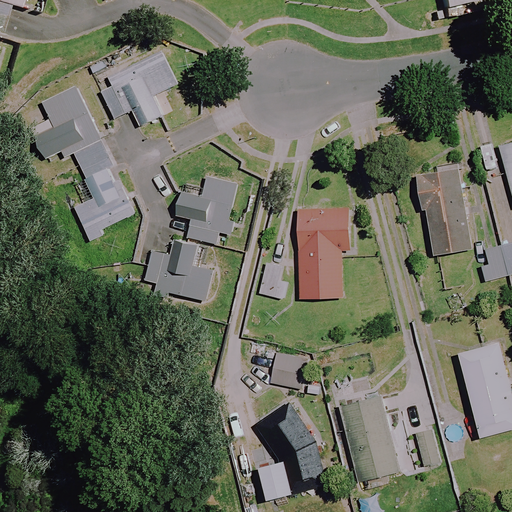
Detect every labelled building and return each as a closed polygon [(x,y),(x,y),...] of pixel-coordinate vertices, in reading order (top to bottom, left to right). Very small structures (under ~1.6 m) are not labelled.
[(0,0),(0,17),(6,19),(10,7),(20,10),(22,0),(0,0)] [(138,110),(146,126),(169,115),(159,96),(184,84),(168,50),(114,77),(118,86),(106,91),(120,119),(138,110)] [(79,154),(85,165),(113,152),(81,86),(47,103),(60,127),(41,137),(52,158),(67,152),(70,158),(79,154)] [(511,139),(502,142),(511,179),(511,139)] [(120,166),(113,152),(85,165),(92,179),(90,180),(99,198),(80,208),(97,241),(109,235),(107,230),(141,214),(125,180),(119,183),(113,169),(120,166)] [(65,165),(60,168),(64,174),(69,171),(65,165)] [(430,207),(438,253),(477,247),(463,165),(421,172),(427,207),(430,207)] [(195,216),(190,235),(220,242),(223,230),(235,232),(238,218),(232,217),(241,180),(210,173),(205,194),(185,189),(180,212),(195,216)] [(353,205),(301,206),(303,297),(348,296),(346,248),(354,248),(353,205)] [(158,292),(171,295),(173,289),(210,299),(217,267),(197,262),(201,243),(177,237),(174,252),(155,248),(149,278),(161,281),(158,292)] [(485,264),(489,279),(511,273),(504,242),(489,247),(492,261),(485,264)] [(285,264),(269,260),(262,291),(285,297),(289,281),(282,280),(285,264)] [(463,350),(487,433),(511,426),(511,372),(503,339),(463,350)] [(280,350),(274,381),(304,388),(311,357),(280,350)] [(363,479),(404,469),(386,393),(343,404),(363,479)] [(320,438),(294,400),(259,422),(282,456),(282,458),(265,463),(273,495),(294,490),(295,492),(331,483),(320,438)] [(435,427),(418,431),(427,465),(443,461),(435,427)]
